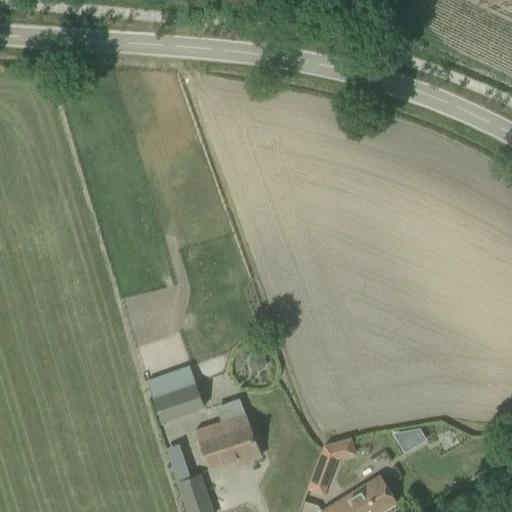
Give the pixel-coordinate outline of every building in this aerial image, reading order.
[(152,396),(161,421),(204,406),(195,381),(152,396)] [(195,428),(202,450),(209,469),(243,458),(244,462),(261,456),(245,411),(243,412),(238,398),(216,406),(221,419),(195,428)] [(307,487),(323,493),(336,458),(355,453),(350,436),(323,443),(307,487)] [(319,509),(321,511),(378,511),(396,502),(378,473),(319,509)] [(178,482),(187,511),(212,511),(200,475),(178,482)]
